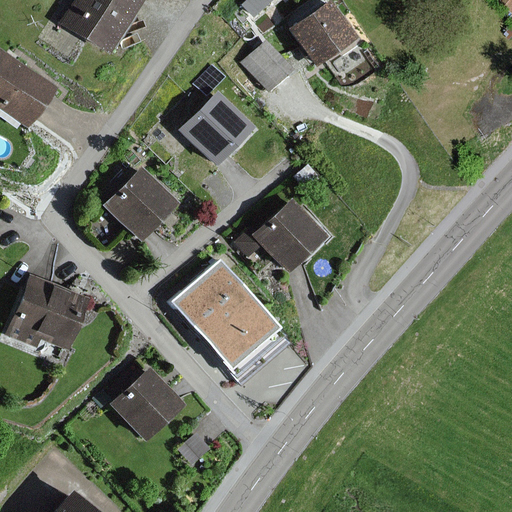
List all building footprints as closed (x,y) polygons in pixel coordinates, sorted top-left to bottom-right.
[(71,0),(56,25),(108,57),(143,0),(71,0)] [(246,0),(240,6),(252,18),(271,0),(246,0)] [(329,0),(287,25),(310,62),(351,37),(329,0)] [(511,0),(499,0),(511,10),(511,0)] [(266,40),(237,63),(262,94),(291,71),(266,40)] [(52,88),(0,51),(0,112),(23,129),(52,88)] [(211,66),(192,87),(204,98),(224,77),(211,66)] [(215,92),(178,129),(214,165),(251,128),(215,92)] [(141,169),(103,206),(139,242),(177,204),(141,169)] [(290,200),(252,235),(247,230),(233,243),(246,257),(259,245),(287,274),(325,237),(290,200)] [(218,259),(167,303),(241,388),(291,344),(218,259)] [(85,300),(27,277),(4,336),(36,349),(39,340),(65,350),(85,300)] [(146,367),(105,405),(140,442),(181,405),(146,367)] [(194,433),(176,447),(191,464),(208,450),(194,433)] [(89,511),(67,491),(46,511),(89,511)]
